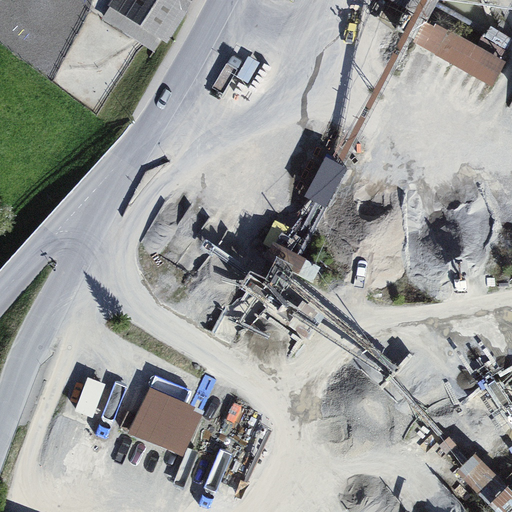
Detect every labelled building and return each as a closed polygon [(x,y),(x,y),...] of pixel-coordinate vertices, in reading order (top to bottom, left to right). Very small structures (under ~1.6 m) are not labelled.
[(168,44),(196,0),(113,0),(102,18),(154,52),(162,41),(168,44)] [(493,89),(506,63),(427,21),(413,43),(493,89)] [(330,209),(347,168),(324,159),(307,200),(330,209)] [(295,270),(326,211),(306,200),(275,259),(295,270)] [(106,384),(88,378),(75,413),(92,418),(106,384)] [(205,413),(150,390),(128,435),(182,458),(205,413)] [(511,511),(511,491),(475,456),(457,475),(496,511),(511,511)]
